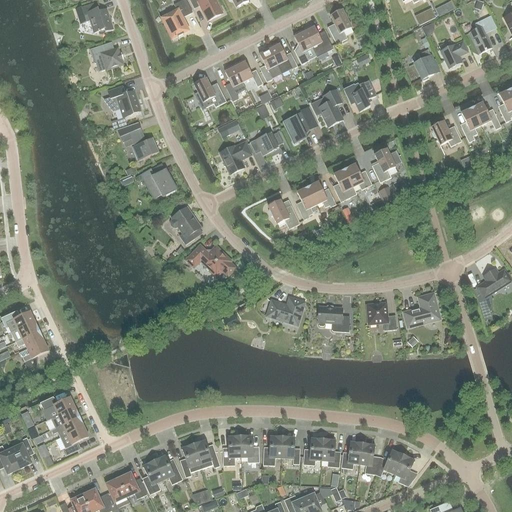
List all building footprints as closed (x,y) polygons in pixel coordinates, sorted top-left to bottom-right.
[(162,19),(172,40),(189,32),(183,19),(193,14),(185,0),(174,6),(177,11),(162,19)] [(208,22),(223,15),(215,0),(202,0),(198,2),(196,0),(189,0),(194,10),(200,7),(202,12),(208,22)] [(98,3),(81,9),(76,10),(81,25),(90,22),(94,35),(104,31),(105,34),(114,31),(107,10),(101,12),(98,3)] [(445,5),(436,10),(439,17),(448,13),(445,5)] [(431,10),(422,14),(427,23),(435,19),(431,10)] [(352,29),(343,11),(330,17),(334,25),(328,28),(337,46),(348,40),(344,33),(352,29)] [(469,34),(479,55),(492,49),(485,33),(491,30),(486,20),(475,25),(478,30),(469,34)] [(433,25),(423,29),(427,39),(430,38),(434,29),(433,25)] [(311,27),(303,31),(317,58),(333,50),(324,32),(318,35),(314,28),(312,29),(311,27)] [(296,37),(294,38),(301,52),(296,55),(301,66),(309,62),(308,61),(316,57),(317,59),(317,58),(303,31),(295,35),(296,37)] [(422,40),(426,48),(430,46),(426,38),(422,40)] [(451,42),(439,48),(441,52),(450,70),(462,64),(459,58),(468,54),(463,43),(454,47),(451,42)] [(277,44),(268,48),(278,67),(278,66),(281,74),(291,69),(292,71),(298,68),(292,57),(286,59),(280,46),(278,47),(277,44)] [(103,46),(90,50),(94,65),(98,64),(100,71),(106,69),(107,72),(123,66),(122,61),(123,60),(122,54),(120,55),(118,49),(106,53),(103,46)] [(261,55),(260,56),(267,69),(261,72),(267,84),(272,81),(273,78),(281,74),(278,67),(268,48),(260,53),(261,55)] [(428,51),(419,56),(421,61),(415,65),(423,83),(429,80),(428,78),(439,73),(428,51)] [(371,63),(367,55),(356,60),(360,68),(371,63)] [(336,68),(341,65),(337,57),(332,60),(336,68)] [(242,62),(234,66),(243,84),(251,80),(253,79),(257,88),(263,85),(257,74),(252,77),(245,63),(243,64),(242,62)] [(227,72),(225,73),(232,87),(226,90),(233,103),(239,100),(236,95),(246,90),(243,84),(234,66),(226,70),(227,72)] [(304,73),(308,81),(316,77),(312,69),(304,73)] [(194,86),(198,93),(194,95),(202,111),(214,105),(215,109),(226,103),(217,84),(210,88),(206,80),(194,86)] [(376,98),(369,82),(356,89),(355,86),(345,91),(344,90),(351,106),(352,106),(352,105),(355,104),(360,113),(370,108),(368,104),(372,102),(371,100),(376,98)] [(141,112),(134,93),(126,95),(123,88),(108,93),(111,100),(109,101),(106,102),(113,111),(120,109),(124,119),(133,116),(133,115),(141,112)] [(511,95),(510,91),(505,93),(499,96),(505,108),(499,111),(506,124),(511,121),(511,119),(511,118),(511,95)] [(324,99),(312,105),(318,117),(322,115),(329,129),(343,122),(336,107),(342,104),(336,92),(323,98),(324,99)] [(274,111),(284,106),(280,99),(271,104),(274,111)] [(488,116),(482,104),(472,109),(481,127),(491,122),(496,131),(501,128),(494,113),(488,116)] [(264,105),(256,109),(259,115),(267,111),(264,105)] [(284,123),(295,145),(306,140),(305,137),(310,130),(310,131),(317,127),(309,109),(301,112),(302,113),(294,116),(295,118),(284,123)] [(481,127),(472,109),(461,114),(467,126),(461,129),(469,144),(475,141),(473,138),(478,136),(475,130),(481,127)] [(124,119),(111,123),(114,130),(126,126),(124,119)] [(240,131),(236,121),(224,126),(229,136),(240,131)] [(448,131),(444,123),(431,129),(440,147),(448,143),(451,148),(462,143),(454,128),(455,128),(454,127),(448,131)] [(140,130),(140,129),(127,135),(125,130),(118,133),(123,144),(132,141),(135,148),(133,148),(139,162),(138,162),(138,163),(159,154),(159,153),(158,153),(152,140),(144,143),(139,131),(140,130)] [(271,134),(256,141),(263,157),(279,149),(278,147),(283,144),(283,145),(284,145),(278,133),(277,133),(278,134),(273,136),(271,134)] [(231,176),(244,169),(240,161),(251,156),(245,144),(234,149),(234,148),(220,154),(231,176)] [(378,164),(372,167),(372,168),(380,184),(391,179),(388,172),(396,168),(395,167),(402,164),(396,152),(390,156),(387,150),(375,156),(378,164)] [(464,169),(473,164),(470,158),(461,162),(464,169)] [(355,165),(345,171),(353,189),(359,186),(361,192),(372,186),(367,175),(361,177),(355,165)] [(128,177),(131,176),(136,173),(134,168),(125,172),(128,177)] [(177,191),(166,170),(155,176),(151,170),(136,178),(136,179),(141,176),(152,195),(154,197),(156,198),(159,197),(161,196),(163,199),(177,191)] [(345,171),(334,176),(340,188),(334,190),(341,204),(357,196),(353,189),(345,171)] [(134,182),(131,176),(128,177),(120,181),(123,187),(134,182)] [(318,183),(308,188),(317,206),(322,204),(325,209),(330,207),(330,209),(336,206),(330,193),(324,195),(318,183)] [(394,200),(387,185),(377,190),(384,204),(394,200)] [(317,206),(308,188),(297,193),(303,205),(297,208),(304,222),(310,219),(309,217),(313,215),(311,209),(317,206)] [(300,225),(292,208),(291,207),(291,206),(285,210),(281,202),(268,208),(277,226),(285,222),(289,231),(300,225)] [(381,203),(372,208),(374,212),(383,208),(381,203)] [(201,228),(187,208),(172,219),(173,220),(171,222),(171,225),(171,227),(173,229),(176,229),(178,228),(183,235),(180,238),(186,246),(194,240),(191,235),(201,228)] [(348,210),(342,212),(348,225),(349,227),(355,224),(354,222),(348,210)] [(229,263),(230,262),(216,248),(211,253),(211,252),(207,253),(206,253),(199,247),(186,261),(194,270),(201,262),(211,271),(210,272),(217,279),(223,272),(228,277),(235,270),(237,272),(238,271),(229,263)] [(181,264),(180,262),(183,260),(181,257),(172,263),(176,268),(181,264)] [(484,300),(511,282),(504,271),(498,275),(495,270),(484,278),(487,282),(477,289),(484,300)] [(405,314),(408,328),(440,320),(433,296),(419,299),(422,310),(405,314)] [(272,302),(267,317),(297,326),(304,304),(290,299),(287,307),(272,302)] [(397,331),(395,317),(387,318),(386,305),(374,306),(374,305),(366,306),(367,314),(368,314),(369,326),(383,324),(384,332),(397,331)] [(342,309),(319,308),(318,324),(319,324),(319,326),(320,327),(323,327),(325,326),(325,324),(332,325),(332,331),(333,333),(349,334),(350,319),(342,318),(342,309)] [(18,331),(35,323),(30,313),(17,319),(14,313),(1,319),(6,329),(9,328),(11,334),(18,331)] [(226,326),(237,321),(235,317),(224,322),(226,326)] [(16,344),(40,332),(37,325),(36,325),(35,323),(18,331),(20,335),(13,339),(16,344)] [(43,339),(40,332),(16,344),(18,348),(25,345),(27,350),(44,342),(43,340),(43,339)] [(408,343),(412,348),(417,344),(412,339),(408,343)] [(38,357),(49,352),(44,342),(27,350),(19,354),(23,358),(25,363),(38,357)] [(47,421),(75,408),(70,398),(57,405),(53,398),(41,404),(44,410),(43,411),(48,421),(47,421)] [(56,429),(80,418),(77,411),(76,411),(75,408),(47,421),(47,422),(58,416),(61,421),(54,424),(56,429)] [(27,414),(22,416),(28,430),(33,427),(27,414)] [(60,439),(84,428),(83,425),(84,425),(80,418),(56,429),(51,431),(53,435),(58,433),(60,439)] [(7,426),(1,429),(4,437),(11,434),(7,426)] [(27,431),(31,441),(39,437),(35,427),(27,431)] [(75,444),(89,438),(84,428),(60,439),(65,449),(62,451),(65,457),(78,451),(75,444)] [(43,436),(35,440),(37,446),(45,442),(43,436)] [(241,459),(241,438),(227,439),(228,439),(229,452),(223,452),(223,467),(235,467),(235,459),(241,459)] [(259,464),(259,451),(253,451),(253,438),(254,438),(241,438),(241,459),(248,459),(248,464),(259,464)] [(282,460),(282,439),(269,438),(269,439),(270,439),(270,451),(264,451),(263,467),(275,467),(275,459),(282,460)] [(294,452),(295,440),(295,439),(282,439),(282,460),(294,460),(293,465),(299,466),(300,453),(294,452)] [(27,454),(32,451),(27,440),(21,442),(22,445),(11,450),(20,470),(32,464),(27,454)] [(322,462),(323,441),(310,440),(310,441),(311,441),(310,453),(304,453),(303,466),(315,467),(315,461),(322,462)] [(334,455),(335,443),(336,443),(336,442),(323,441),(322,462),(328,462),(328,468),(339,469),(340,456),(334,455)] [(220,467),(215,453),(209,455),(205,443),(206,443),(206,442),(194,446),(202,470),(213,466),(214,469),(220,467)] [(360,466),(363,446),(350,444),(350,445),(349,457),(343,456),(341,469),(353,471),(354,465),(360,466)] [(202,470),(194,446),(181,450),(182,451),(183,451),(187,462),(181,464),(186,479),(192,477),(191,474),(202,470)] [(376,476),(380,461),(373,460),(374,448),(375,448),(376,447),(363,446),(360,466),(366,467),(365,475),(376,476)] [(39,449),(38,449),(43,460),(49,458),(44,447),(39,449)] [(20,470),(11,450),(5,453),(2,448),(0,448),(0,466),(3,465),(8,476),(20,470)] [(395,476),(403,457),(391,452),(392,453),(387,464),(380,461),(376,476),(381,478),(384,471),(395,476)] [(183,481),(176,467),(171,470),(166,458),(167,458),(166,457),(154,463),(163,482),(169,479),(172,486),(183,481)] [(409,474),(414,463),(415,463),(415,462),(403,457),(395,476),(396,476),(394,481),(398,483),(398,484),(408,488),(416,477),(409,474)] [(163,482),(154,463),(143,468),(143,469),(144,468),(149,480),(143,482),(150,496),(161,491),(157,484),(163,482)] [(148,496),(141,482),(136,485),(131,474),(118,479),(127,498),(135,495),(137,500),(148,496)] [(127,498),(118,479),(106,485),(111,496),(106,498),(112,511),(122,507),(120,502),(127,498)] [(281,498),(285,496),(282,487),(277,489),(281,498)] [(224,496),(222,489),(212,492),(215,499),(224,496)] [(341,501),(336,489),(331,491),(336,503),(341,501)] [(112,511),(106,498),(100,501),(95,490),(83,496),(90,511),(97,511),(99,511),(112,511)] [(236,494),(238,499),(246,496),(244,490),(236,494)] [(200,494),(192,497),(195,507),(203,504),(200,494)] [(321,511),(319,506),(325,503),(327,506),(320,494),(319,494),(315,496),(314,495),(303,500),(308,511),(321,511)] [(90,511),(83,496),(71,502),(75,511),(90,511)] [(308,511),(303,500),(297,502),(295,497),(284,502),(288,511),(308,511)] [(450,502),(430,511),(431,511),(461,511),(460,509),(460,510),(455,511),(452,511),(449,503),(450,503),(450,502)] [(284,511),(281,503),(275,505),(277,511),(273,511),(284,511)]
